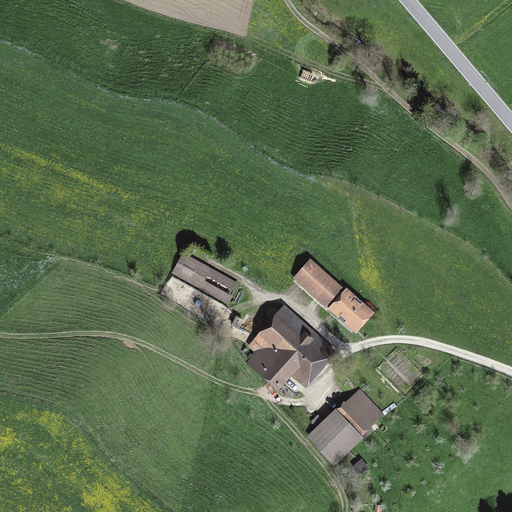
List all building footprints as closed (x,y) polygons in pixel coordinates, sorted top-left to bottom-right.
[(312,75),(303,71),(300,78),(309,82),(312,75)] [(174,274),(228,304),(231,299),(203,284),(207,276),(235,292),(238,286),(183,256),(174,274)] [(341,289),(310,262),(295,279),(326,306),(341,289)] [(369,314),(347,295),(334,310),(356,329),(369,314)] [(265,376),(278,388),(294,370),(305,380),(331,350),(284,308),(250,348),(258,355),(249,365),(264,378),(265,376)] [(232,326),(239,329),(243,321),(237,318),(232,326)] [(324,423),(318,416),(312,422),(319,429),(310,437),(334,462),(359,438),(361,440),(372,429),(369,426),(373,423),(373,424),(383,415),(359,390),(324,423)] [(367,468),(360,460),(355,466),(361,473),(367,468)]
